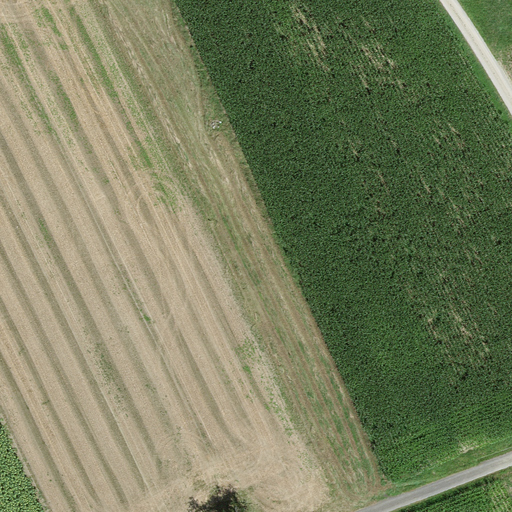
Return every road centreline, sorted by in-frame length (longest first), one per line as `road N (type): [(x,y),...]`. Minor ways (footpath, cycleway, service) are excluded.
road 1 (track): [(368,511),(511,456)]
road 2 (track): [(447,0),(511,107)]
